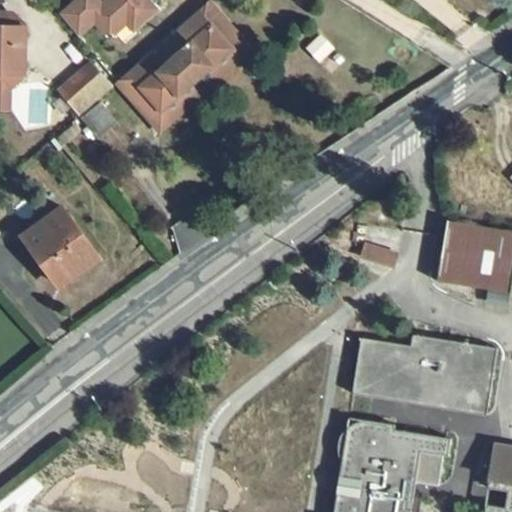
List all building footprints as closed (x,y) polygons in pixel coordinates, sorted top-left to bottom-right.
[(97,0),(74,0),(59,14),(78,37),(94,22),(109,38),(127,22),(134,29),(156,9),(147,0),(106,0),(102,5),(97,0)] [(210,0),(198,11),(232,50),(242,61),(253,50),(210,0)] [(232,50),(198,11),(117,81),(151,119),(192,84),(200,77),(232,50)] [(0,88),(11,89),(25,75),(25,63),(19,56),(19,46),(26,40),(26,26),(13,13),(0,13),(0,88)] [(232,50),(200,77),(210,89),(242,61),(232,50)] [(93,63),(59,92),(79,115),(113,85),(93,63)] [(151,119),(161,131),(202,96),(192,84),(151,119)] [(0,88),(0,108),(10,109),(11,89),(0,88)] [(102,103),(82,120),(98,139),(118,122),(102,103)] [(64,207),(22,238),(56,285),(74,272),(71,268),(77,264),(83,272),(102,259),(64,207)] [(511,287),(511,232),(447,222),(437,281),(511,293),(511,287)] [(366,246),(363,256),(394,266),(397,256),(366,246)] [(412,345),(362,336),(353,392),(442,407),(444,396),(489,404),(498,347),(414,333),(412,345)] [(489,404),(444,396),(442,407),(487,415),(489,404)] [(368,419),(349,416),(346,428),(350,425),(359,422),(368,419)] [(396,424),(368,419),(350,425),(346,428),(343,431),(338,438),(337,446),(338,453),(342,459),(339,474),(361,477),(359,492),(337,488),(333,511),(410,511),(411,509),(407,508),(408,501),(412,501),(415,481),(438,485),(444,454),(448,455),(451,438),(395,428),(396,424)] [(511,511),(511,447),(495,444),(488,487),(507,490),(505,507),(485,504),(483,511),(511,511)]
